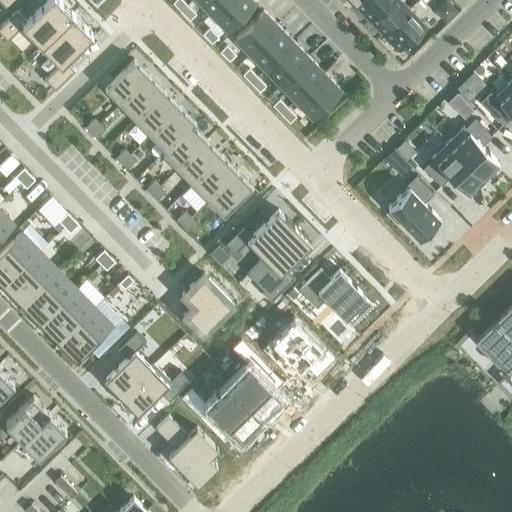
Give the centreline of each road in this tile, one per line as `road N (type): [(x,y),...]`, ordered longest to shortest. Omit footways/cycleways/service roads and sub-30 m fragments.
road 1 (residential): [(447,298),(228,511)]
road 2 (residential): [(193,511),(0,314)]
road 3 (residential): [(142,0),(312,170)]
road 4 (residential): [(312,170),(447,298)]
road 5 (residential): [(487,0),(390,94)]
road 6 (residential): [(300,0),(390,94)]
